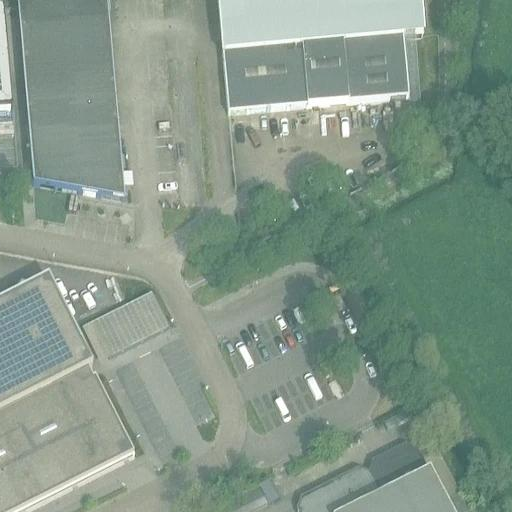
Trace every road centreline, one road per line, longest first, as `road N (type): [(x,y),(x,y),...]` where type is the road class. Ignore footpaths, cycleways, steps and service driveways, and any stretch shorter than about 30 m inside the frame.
road 1 (unclassified): [(122,511),(229,458),(236,444),(225,399),(173,293)]
road 2 (unclassified): [(0,234),(140,262),(173,293)]
